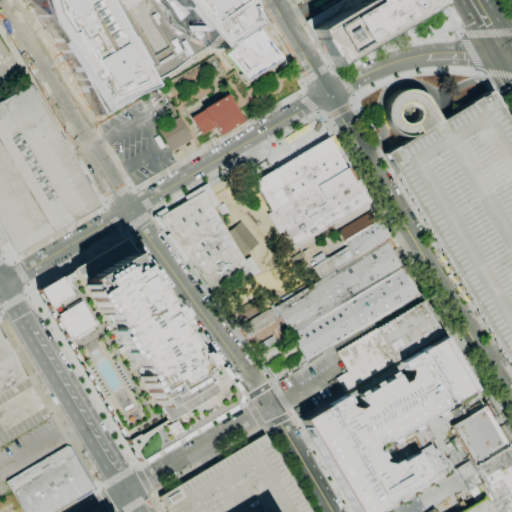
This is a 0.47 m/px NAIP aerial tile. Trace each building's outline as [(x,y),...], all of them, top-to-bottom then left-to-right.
[(24,0),(38,20),(52,41),(49,43),(62,64),(92,113),(132,89),(142,85),(141,83),(146,80),(147,82),(163,74),(175,67),(187,57),(206,45),(208,48),(242,24),(253,17),(242,0),(24,0)] [(305,22),(330,7),(341,0),(436,0),(438,3),(440,6),(391,35),(333,69),(305,22)] [(223,53),(244,79),(280,59),(257,29),(254,33),(251,30),(223,53)] [(16,255),(0,227),(0,100),(29,84),(100,206),(16,255)] [(382,153),(389,149),(408,138),(405,137),(403,137),(401,136),(399,136),(397,135),(396,134),(394,133),(393,132),(391,131),(390,130),(389,128),(388,127),(387,125),(386,123),(385,122),(385,120),(384,118),(384,116),(384,114),(384,112),(384,110),(384,109),(385,107),(385,105),(386,103),(387,102),(388,100),(389,99),(390,97),(392,96),(393,95),(395,94),(396,93),(398,92),(400,91),(401,91),(403,90),(405,90),(407,90),(409,90),(411,90),(413,90),(414,91),(416,91),(418,92),(419,93),(421,94),(423,95),(424,96),(425,98),(426,99),(435,114),(439,120),(469,102),(477,96),(482,93),(489,89),(511,127),(511,371),(499,350),(447,261),(432,237),(418,213),(391,168),(389,165),(382,153)] [(218,136),(213,128),(201,135),(198,129),(197,129),(190,118),(202,110),(201,109),(226,94),(243,122),(218,136)] [(170,152),(157,129),(179,117),(192,139),(170,152)] [(273,212),(254,181),(291,159),(329,136),(348,168),(273,212)] [(294,247),(284,230),(278,220),(273,212),(348,168),(360,188),(369,203),(294,247)] [(211,291),(158,218),(202,192),(226,233),(241,258),(244,263),(248,269),(211,291)] [(320,279),(313,267),(347,246),(343,240),(378,219),(389,238),(320,279)] [(226,233),(240,221),(258,243),(241,258),(223,236),(226,233)] [(37,290),(138,461),(234,404),(237,394),(124,238),(37,290)] [(389,238),(395,248),(391,250),(418,295),(307,362),(274,307),(320,279),(389,238)] [(241,322),(234,311),(257,297),(264,308),(241,322)] [(344,391),(336,378),(347,371),(336,352),(382,324),(422,301),(441,333),(344,391)] [(366,331),(404,311),(401,305),(363,325),(366,331)] [(247,339),(240,326),(267,310),(274,322),(247,339)] [(0,329),(29,378),(0,395),(0,329)] [(299,420),(310,438),(354,511),(372,511),(381,507),(380,505),(443,467),(427,440),(431,438),(420,420),(430,414),(432,418),(440,414),(437,410),(475,387),(452,349),(450,350),(441,335),(299,420)] [(261,351),(258,344),(271,337),(274,344),(261,351)] [(280,356),(283,362),(295,356),(300,364),(288,370),(275,377),(267,363),(280,356)] [(470,460),(466,454),(463,448),(457,452),(450,439),(456,436),(450,426),(483,406),(496,428),(501,425),(511,443),(473,466),(470,460)] [(166,511),(158,497),(264,434),(309,511),(166,511)] [(473,466),(511,443),(511,444),(511,511),(491,511),(476,485),(483,482),(473,466)] [(22,511),(46,511),(92,488),(69,445),(4,479),(22,511)] [(458,511),(475,502),(455,469),(462,464),(470,460),(473,466),(483,482),(476,485),(491,511),(458,511)]
